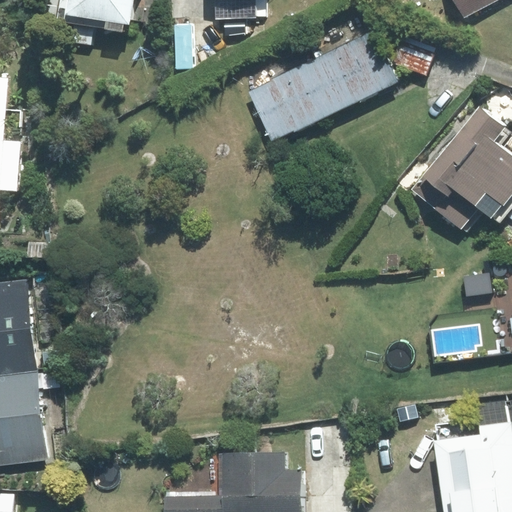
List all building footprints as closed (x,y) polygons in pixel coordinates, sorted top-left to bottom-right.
[(130,34),(135,0),(60,0),(57,23),(130,34)] [(210,0),(211,20),(272,19),(271,0),(210,0)] [(453,0),(463,18),(497,0),(453,0)] [(195,20),(176,20),(175,67),(194,67),(195,20)] [(397,89),(373,36),(245,93),(269,146),(397,89)] [(438,48),(404,36),(393,69),(427,80),(438,48)] [(7,83),(0,82),(0,195),(16,197),(19,143),(3,142),(7,83)] [(492,230),(511,206),(511,162),(493,146),(505,132),(478,109),(413,185),(467,231),(478,218),(492,230)] [(24,240),(25,263),(55,261),(53,238),(24,240)] [(30,332),(27,281),(0,283),(0,467),(19,464),(21,476),(38,474),(37,462),(47,461),(38,418),(38,377),(30,332)] [(444,443),(434,444),(442,511),(511,511),(511,400),(440,410),(444,443)] [(167,511),(299,511),(300,469),(291,470),(291,452),(225,452),(225,499),(167,499),(167,511)]
